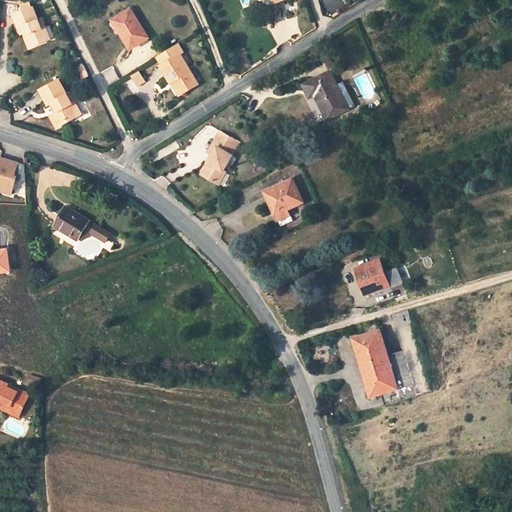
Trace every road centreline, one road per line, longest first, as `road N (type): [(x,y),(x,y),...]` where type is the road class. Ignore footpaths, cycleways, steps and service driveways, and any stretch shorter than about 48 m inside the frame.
road 1 (tertiary): [(119,174),(241,279),(281,340),(309,405),(341,511)]
road 2 (track): [(511,276),(281,340)]
road 3 (residential): [(132,150),(62,0)]
road 4 (tertiary): [(0,132),(119,174)]
